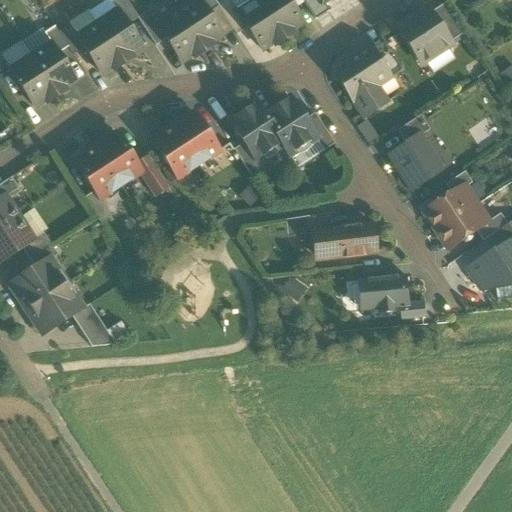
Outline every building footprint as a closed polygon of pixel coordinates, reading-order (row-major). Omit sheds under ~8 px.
[(137,19),(155,47),(166,40),(157,25),(158,24),(149,11),(138,18),(125,0),(109,0),(117,11),(127,26),(137,19)] [(195,0),(177,12),(203,52),(208,49),(207,47),(222,37),(207,14),(198,0),(195,0)] [(198,0),(207,14),(218,7),(217,5),(213,0),(198,0)] [(230,0),(224,0),(217,5),(218,7),(233,30),(236,35),(247,28),(237,13),(238,12),(230,0)] [(279,44),(284,40),(257,0),(238,12),(237,13),(247,28),(262,51),(277,41),(279,44)] [(257,0),(284,40),(289,37),(287,35),(303,25),(293,10),(286,0),(257,0)] [(286,0),(293,10),(304,3),(302,0),(286,0)] [(302,0),(304,3),(316,20),(329,12),(322,2),(321,0),(302,0)] [(430,14),(449,43),(462,35),(442,6),(430,14)] [(207,14),(222,37),(233,30),(218,7),(207,14)] [(396,28),(420,66),(451,46),(449,43),(430,14),(426,8),(396,28)] [(117,11),(97,24),(123,65),(128,61),(127,59),(142,49),(127,26),(117,11)] [(198,56),(203,52),(177,12),(158,24),(157,25),(166,40),(181,63),(197,53),(198,56)] [(118,68),(123,65),(97,24),(76,37),(101,75),(116,65),(118,68)] [(68,26),(58,32),(68,48),(73,56),(83,49),(68,26)] [(57,55),(68,48),(58,32),(54,27),(44,34),(50,44),(57,55)] [(21,43),(30,57),(50,44),(44,34),(41,30),(21,43)] [(0,54),(0,56),(10,70),(30,57),(21,43),(20,42),(0,54)] [(372,51),(390,79),(402,72),(383,43),(372,51)] [(50,44),(30,57),(56,98),(61,95),(60,92),(75,82),(57,55),(50,44)] [(343,87),(363,119),(387,103),(377,88),(390,79),(372,51),(369,46),(348,59),(343,87)] [(51,101),(56,98),(30,57),(10,70),(34,109),(50,99),(51,101)] [(256,104),(251,107),(277,147),(281,145),(289,157),(315,140),(316,139),(304,121),(290,99),(264,116),(256,104)] [(256,161),(277,147),(251,107),(229,121),(244,144),(255,162),(256,161)] [(193,114),(173,127),(198,167),(219,153),(209,137),(211,136),(205,128),(203,129),(193,114)] [(315,140),(323,152),(334,145),(314,115),(304,121),(316,139),(315,140)] [(397,132),(405,145),(419,136),(420,137),(429,131),(420,116),(397,132)] [(177,180),(198,167),(173,127),(152,141),(162,156),(160,157),(166,166),(167,165),(177,180)] [(116,134),(95,148),(120,187),(140,174),(141,173),(136,166),(131,158),(133,157),(127,149),(126,150),(116,134)] [(393,164),(399,173),(430,153),(420,137),(419,136),(405,145),(391,154),(396,161),(393,164)] [(233,151),(253,181),(264,173),(256,161),(255,162),(244,144),(233,151)] [(100,201),(120,187),(95,148),(74,161),(84,177),(82,178),(88,186),(90,185),(94,192),(100,201)] [(431,154),(430,153),(399,173),(411,191),(438,174),(430,161),(431,154)] [(388,156),(393,164),(396,161),(391,154),(388,156)] [(140,174),(155,197),(167,189),(147,158),(136,166),(141,173),(140,174)] [(446,186),(452,196),(465,187),(466,188),(473,184),(466,173),(446,186)] [(0,185),(0,199),(4,197),(5,199),(18,190),(11,179),(0,185)] [(425,213),(437,232),(477,206),(466,188),(465,187),(452,196),(425,213)] [(111,217),(100,201),(94,192),(84,199),(100,224),(111,217)] [(0,231),(18,220),(5,199),(4,197),(0,199),(0,231)] [(489,223),(477,206),(437,232),(449,250),(477,232),(489,224),(489,223)] [(484,242),(499,232),(508,226),(501,215),(489,223),(489,224),(477,232),(484,242)] [(285,221),(287,238),(311,235),(311,233),(309,217),(285,221)] [(32,241),(18,220),(0,231),(0,263),(21,249),(33,242),(32,241)] [(511,223),(508,226),(499,232),(508,245),(511,242),(511,223)] [(317,232),(320,262),(376,255),(372,225),(317,232)] [(317,232),(311,233),(311,235),(314,263),(320,262),(317,232)] [(21,249),(28,259),(49,245),(42,234),(32,241),(33,242),(21,249)] [(469,270),(482,291),(511,286),(511,242),(508,245),(469,270)] [(57,256),(49,245),(28,259),(34,269),(49,260),(50,261),(57,256)] [(28,316),(42,336),(70,318),(82,310),(73,297),(71,299),(55,274),(58,273),(50,261),(49,260),(34,269),(9,286),(22,306),(26,304),(32,314),(28,316)] [(361,270),(362,281),(386,279),(385,267),(361,270)] [(73,297),(58,273),(55,274),(71,299),(73,297)] [(378,310),(379,314),(393,312),(392,309),(401,308),(409,307),(409,306),(406,277),(386,279),(362,281),(358,282),(361,312),(378,310)] [(22,306),(28,316),(32,314),(26,304),(22,306)] [(401,308),(402,320),(426,318),(425,304),(409,306),(409,307),(401,308)] [(70,318),(90,348),(115,346),(89,305),(82,310),(70,318)]
